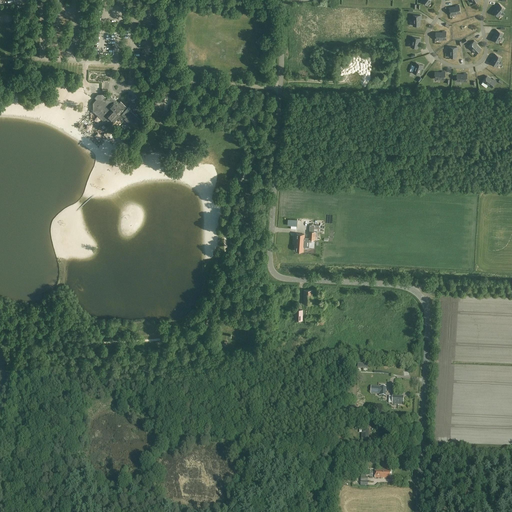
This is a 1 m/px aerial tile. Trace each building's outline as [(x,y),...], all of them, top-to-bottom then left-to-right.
[(505,9),(499,4),(496,7),(497,7),(493,12),(498,17),(505,9)] [(449,8),(450,15),(460,13),(459,5),(455,6),(456,7),(449,8)] [(495,34),(492,39),(498,43),(503,34),(496,30),(494,33),(495,34)] [(413,37),(411,47),(417,48),(419,42),(420,42),(420,38),(413,37)] [(474,41),(469,46),(476,54),(481,49),(476,44),(477,44),(474,41)] [(501,58),(495,54),(493,57),(494,58),(491,63),(496,67),(501,58)] [(434,66),(438,62),(431,55),(427,59),(434,66)] [(416,63),(413,73),(419,75),(421,68),(422,69),(424,65),(416,63)] [(487,76),(483,81),(492,87),(496,81),(493,79),(492,80),(487,76)] [(144,97),(141,92),(136,95),(139,100),(144,97)] [(128,108),(126,106),(121,101),(118,103),(116,101),(116,100),(114,98),(113,98),(110,95),(105,100),(104,99),(105,97),(102,94),(98,94),(95,98),(96,99),(93,103),(93,111),(103,120),(102,123),(107,127),(110,127),(113,123),(114,123),(120,116),(123,120),(124,119),(136,130),(143,122),(130,109),(128,107),(128,108)] [(153,108),(151,113),(160,116),(161,110),(153,108)] [(295,251),(303,251),(304,234),(296,234),(295,251)] [(303,304),(312,304),(313,290),(304,290),(303,304)] [(386,387),(378,387),(377,396),(385,396),(386,387)] [(404,396),(392,396),(392,404),(403,405),(404,396)] [(390,478),(390,470),(375,470),(375,478),(390,478)]
